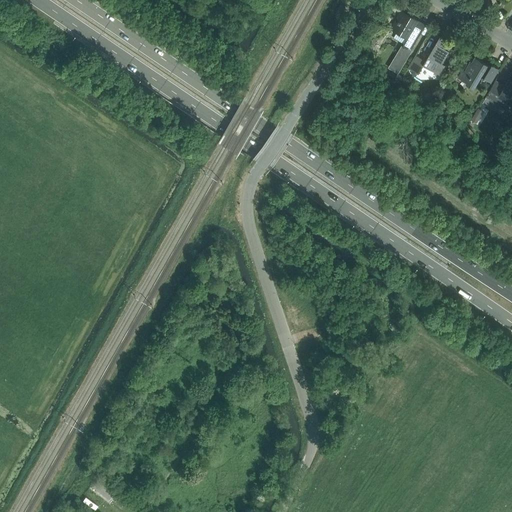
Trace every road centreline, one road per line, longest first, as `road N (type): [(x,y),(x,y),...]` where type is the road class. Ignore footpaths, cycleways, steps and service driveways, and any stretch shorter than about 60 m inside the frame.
road 1 (trunk): [(37,0),(511,323)]
road 2 (trunk): [(511,294),(75,0)]
road 3 (unclassified): [(283,511),(310,452),(312,425),(247,198),(339,48)]
